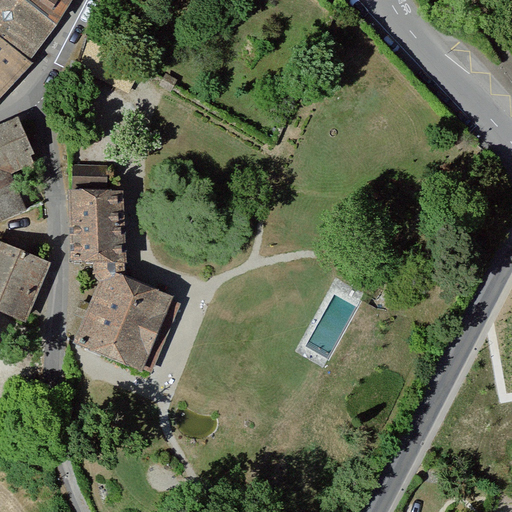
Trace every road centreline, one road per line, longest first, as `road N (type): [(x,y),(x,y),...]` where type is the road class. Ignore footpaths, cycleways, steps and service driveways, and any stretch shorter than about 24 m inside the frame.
road 1 (tertiary): [(377,511),(511,253)]
road 2 (tertiary): [(511,136),(386,0)]
road 3 (residential): [(0,117),(41,75),(84,0)]
